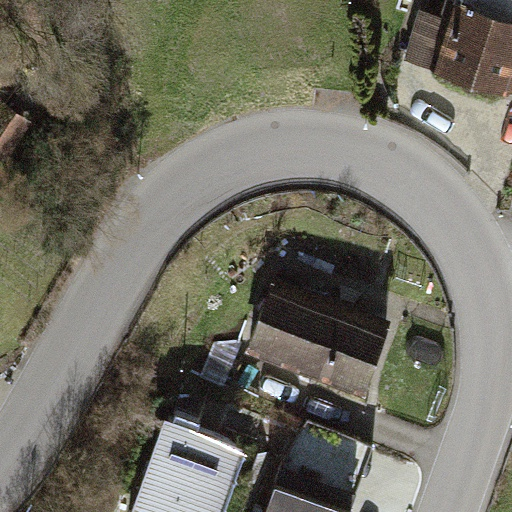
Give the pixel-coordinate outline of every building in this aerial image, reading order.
[(511,0),(426,0),(405,64),(504,97),(511,72),(511,0)] [(0,153),(20,168),(44,135),(15,114),(0,135),(0,153)] [(243,341),(356,388),(382,326),(270,279),(243,341)] [(209,511),(237,433),(159,406),(122,511),(209,511)] [(294,475),(360,497),(380,437),(315,415),(294,475)] [(269,511),(361,511),(362,511),(281,481),(269,511)]
